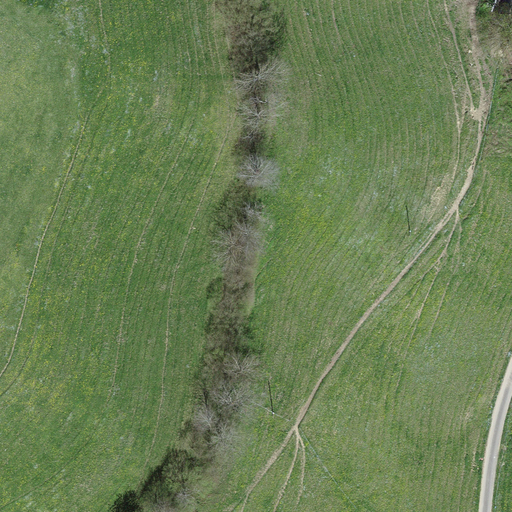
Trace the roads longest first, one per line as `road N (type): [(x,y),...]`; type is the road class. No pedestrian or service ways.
road 1 (track): [(214,511),(248,483),(354,323),(471,178),(511,6)]
road 2 (track): [(511,370),(496,418),(486,511)]
